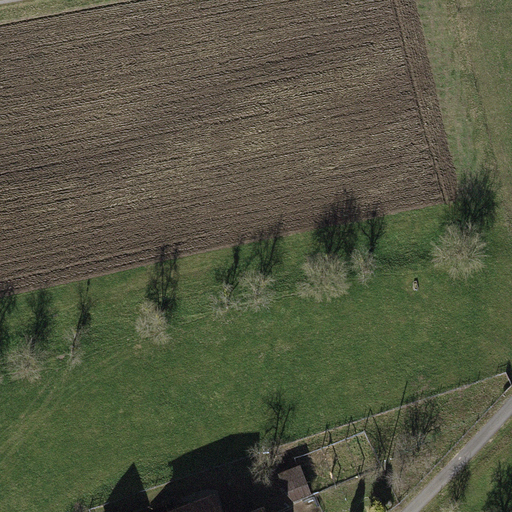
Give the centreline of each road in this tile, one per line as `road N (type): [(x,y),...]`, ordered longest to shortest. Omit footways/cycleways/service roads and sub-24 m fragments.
road 1 (track): [(290,511),(277,502),(194,490),(114,511)]
road 2 (unclassified): [(511,404),(408,511)]
